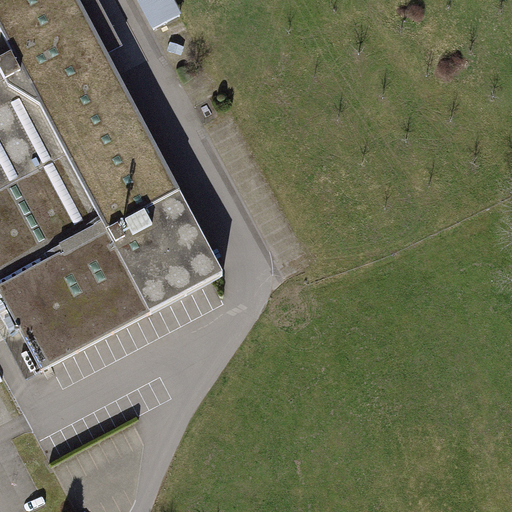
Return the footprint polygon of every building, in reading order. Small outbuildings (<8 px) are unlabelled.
[(0,0),(0,294),(41,373),(222,278),(75,0),(0,0)] [(82,0),(111,58),(126,51),(100,0),(82,0)] [(139,0),(152,29),(183,15),(176,0),(139,0)] [(177,321),(193,316),(187,299),(172,305),(177,321)] [(47,511),(55,509),(19,437),(0,446),(0,459),(26,511),(47,511)]
